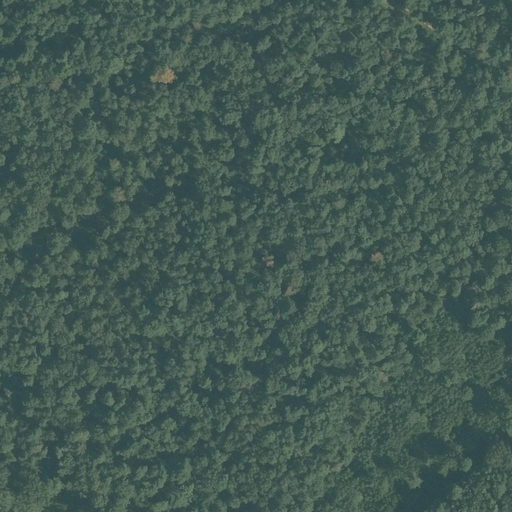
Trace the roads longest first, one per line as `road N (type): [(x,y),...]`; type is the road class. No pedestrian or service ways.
road 1 (track): [(0,354),(271,511)]
road 2 (track): [(511,75),(379,0)]
